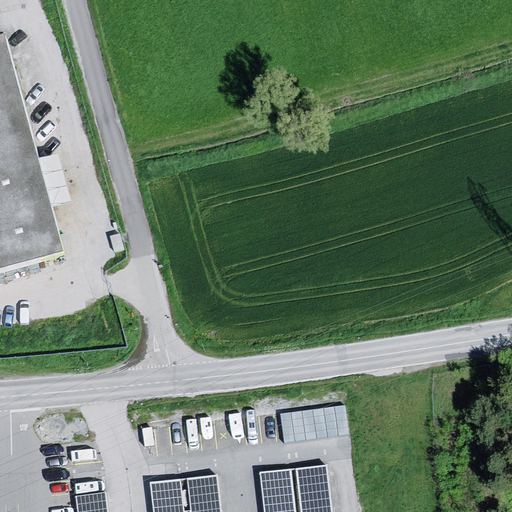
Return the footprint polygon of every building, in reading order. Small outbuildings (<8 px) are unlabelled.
[(0,43),(0,279),(65,261),(5,42),(0,43)] [(333,511),(328,472),(295,474),(299,511),(333,511)] [(259,479),(262,511),(295,511),(291,475),(259,479)] [(187,484),(190,511),(221,511),(217,481),(187,484)] [(181,511),(178,487),(152,488),(154,511),(181,511)] [(111,511),(110,498),(81,499),(82,511),(111,511)]
